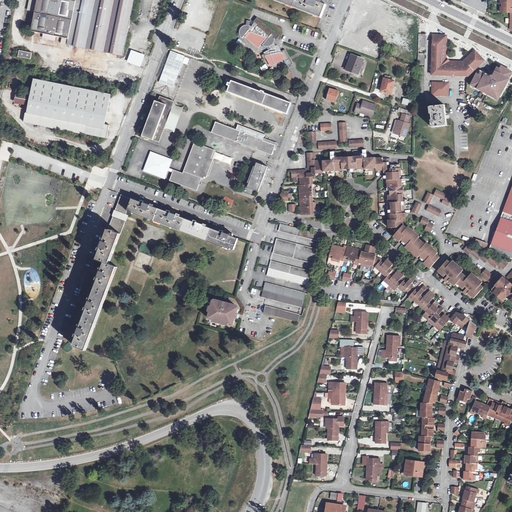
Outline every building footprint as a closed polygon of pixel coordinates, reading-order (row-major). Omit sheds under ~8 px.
[(31,0),(30,10),(38,12),(34,31),(58,37),(57,42),(124,56),(135,0),(31,0)] [(278,0),(322,17),(327,5),(323,3),(323,2),(319,0),(278,0)] [(378,22),(382,8),(368,4),(368,0),(353,0),(345,29),(359,33),(364,18),(378,22)] [(501,0),(501,4),(502,5),(502,8),(501,8),(501,13),(510,14),(510,27),(511,27),(511,9),(510,10),(510,8),(511,8),(511,5),(510,5),(510,0),(511,0),(501,0)] [(400,26),(406,13),(395,8),(389,21),(400,26)] [(241,37),(243,39),(245,36),(251,40),(250,41),(254,44),(256,41),(261,44),(262,42),(264,44),(263,45),(265,46),(267,47),(268,47),(270,46),(271,49),(265,52),(266,53),(262,55),(265,60),(268,58),(271,63),(278,60),(279,62),(285,58),(286,61),(291,59),(286,49),(282,52),(278,45),(274,47),(273,45),(275,42),(275,39),(277,40),(280,35),(258,17),(254,22),(258,24),(255,27),(254,26),(252,27),(251,26),(251,21),(247,20),(247,25),(244,26),(241,28),(240,31),(240,35),(241,37)] [(388,42),(410,50),(414,39),(392,31),(388,42)] [(423,102),(425,34),(419,33),(416,102),(423,102)] [(433,36),(432,74),(453,75),(458,75),(459,63),(449,62),(444,58),(445,45),(444,44),(444,36),(433,36)] [(35,52),(22,49),(21,56),(33,58),(35,52)] [(484,61),(476,52),(464,63),(461,63),(460,76),(468,76),(484,61)] [(158,88),(172,92),(184,59),(171,54),(158,88)] [(350,63),(347,69),(358,73),(364,60),(353,56),(350,63)] [(141,69),(144,60),(136,58),(134,67),(141,69)] [(485,74),(478,71),(471,84),(474,86),(474,88),(477,89),(478,88),(481,90),(480,91),(483,93),(482,94),(486,96),(486,95),(493,99),(495,95),(498,97),(503,90),(504,90),(505,87),(504,87),(506,83),(505,82),(511,73),(497,65),(493,72),(492,71),(491,74),(493,75),(492,76),(489,77),(487,77),(488,74),(486,73),(485,74)] [(100,93),(31,78),(23,112),(82,125),(81,133),(103,138),(106,125),(101,124),(94,122),(96,112),(103,113),(106,96),(100,94),(100,93)] [(395,82),(384,79),(381,91),(390,94),(392,85),(394,85),(395,82)] [(292,103),(233,81),(228,92),(287,114),(289,109),(292,103)] [(448,83),(432,82),(431,95),(448,96),(448,83)] [(339,91),(329,89),(326,100),(336,102),(339,91)] [(163,130),(174,102),(165,98),(161,97),(159,101),(156,100),(142,136),(158,142),(163,130)] [(174,134),(184,105),(174,102),(163,130),(174,134)] [(373,117),(377,106),(364,102),(362,106),(358,104),(356,111),(360,113),(361,111),(366,113),(365,114),(373,117)] [(446,126),(444,106),(429,107),(430,115),(431,115),(432,121),(430,121),(431,127),(446,126)] [(82,125),(23,112),(20,121),(81,134),(81,133),(82,125)] [(104,113),(103,113),(96,112),(94,122),(101,124),(104,113)] [(395,128),(397,128),(395,134),(405,137),(409,124),(407,124),(409,116),(402,114),(399,121),(397,121),(395,128)] [(347,122),(340,122),(341,141),(348,140),(347,122)] [(276,145),(216,123),(213,133),(272,155),(274,150),(276,145)] [(338,140),(320,142),(320,149),(338,148),(338,140)] [(214,150),(194,143),(182,173),(168,167),(171,159),(151,152),(144,170),(164,177),(167,170),(172,172),(169,180),(196,190),(201,178),(203,179),(204,177),(206,177),(213,159),(211,158),(214,150)] [(315,152),(308,152),(309,167),(313,167),(313,172),(307,173),(307,169),(292,170),(293,177),(301,177),(301,181),(302,181),(303,184),(301,184),(301,188),(300,188),(300,196),(302,196),(302,203),(301,203),(301,211),(303,211),(303,214),(315,214),(315,210),(317,210),(316,202),(314,202),(314,196),(316,195),(315,187),(313,187),(312,176),(317,176),(316,172),(328,171),(328,173),(332,173),(332,171),(335,170),(336,168),(339,168),(339,170),(343,170),(343,168),(347,167),(346,155),(338,156),(338,157),(335,157),(335,159),(332,159),(332,158),(323,159),(323,160),(320,161),(320,159),(316,160),(315,152)] [(361,154),(353,155),(354,167),(358,167),(358,169),(362,168),(362,166),(366,166),(366,168),(369,168),(369,170),(373,170),(373,168),(377,168),(377,170),(384,169),(384,165),(388,165),(388,158),(384,158),(376,158),(376,157),(372,157),(372,156),(368,156),(368,157),(365,158),(365,155),(361,156),(361,154)] [(64,169),(66,163),(47,156),(46,159),(43,158),(42,161),(55,166),(53,171),(59,174),(62,168),(64,169)] [(247,188),(258,192),(263,179),(268,167),(257,163),(247,188)] [(401,168),(391,168),(391,172),(387,172),(387,179),(390,179),(390,183),(388,183),(388,187),(390,187),(391,194),(389,194),(389,199),(391,199),(391,205),(389,205),(389,209),(392,210),(392,213),(404,212),(403,204),(402,204),(402,198),(403,198),(402,182),(401,182),(400,175),(402,175),(401,168)] [(511,188),(489,250),(511,258),(511,188)] [(446,193),(437,189),(434,195),(443,200),(442,202),(448,205),(451,199),(445,196),(446,193)] [(434,195),(428,192),(423,200),(430,204),(434,195)] [(127,208),(132,198),(120,193),(114,210),(125,214),(127,208)] [(231,207),(233,200),(225,197),(222,204),(231,207)] [(143,202),(132,198),(127,208),(154,219),(158,208),(150,205),(150,203),(144,200),(143,202)] [(422,205),(416,202),(411,211),(418,214),(422,205)] [(442,210),(430,204),(427,210),(439,216),(442,210)] [(169,212),(158,208),(154,219),(181,230),(185,218),(176,215),(177,213),(170,211),(169,212)] [(404,212),(392,213),(390,213),(390,214),(390,216),(391,216),(391,219),(389,219),(389,223),(392,223),(392,227),(396,227),(399,230),(396,233),(399,236),(397,238),(400,241),(402,239),(404,240),(403,241),(404,242),(404,243),(405,243),(406,243),(408,244),(406,246),(409,248),(411,246),(417,252),(416,254),(418,257),(420,255),(422,256),(422,259),(423,259),(424,258),(426,260),(424,262),(427,265),(429,263),(432,265),(440,257),(437,254),(438,252),(432,247),(434,246),(431,243),(430,245),(427,242),(425,243),(419,237),(420,236),(414,231),(415,230),(413,227),(411,228),(408,226),(407,227),(404,224),(403,220),(405,220),(405,216),(407,216),(407,212),(404,212)] [(430,221),(423,217),(420,223),(427,227),(425,230),(431,233),(434,227),(428,224),(430,221)] [(195,223),(185,218),(181,230),(207,240),(211,229),(202,225),(203,223),(196,220),(195,223)] [(320,233),(281,224),(279,231),(319,240),(320,233)] [(99,261),(105,264),(117,233),(103,227),(91,258),(99,261)] [(222,233),(211,229),(207,240),(233,251),(237,239),(229,236),(230,234),(223,231),(222,233)] [(317,249),(277,239),(274,253),(314,263),(317,249)] [(474,244),(486,248),(488,243),(476,239),(474,244)] [(336,247),(333,246),(330,257),(333,258),(332,260),(341,262),(341,260),(344,261),(349,262),(349,260),(355,262),(355,264),(359,265),(359,263),(362,263),(362,265),(370,267),(371,265),(374,266),(376,257),(376,255),(374,254),(376,246),(367,244),(365,252),(363,251),(363,250),(358,249),(358,250),(352,249),(352,247),(348,246),(347,250),(344,249),(344,248),(336,245),(336,247)] [(468,245),(463,250),(468,254),(470,253),(478,260),(479,258),(485,262),(487,260),(494,267),(499,262),(491,255),(489,257),(484,253),(482,255),(474,248),(473,249),(468,245)] [(381,259),(376,257),(374,266),(376,267),(387,277),(384,280),(393,288),(391,290),(393,293),(399,287),(404,292),(407,289),(409,292),(414,286),(412,284),(417,278),(414,276),(409,281),(410,282),(409,283),(405,280),(403,282),(401,280),(402,279),(401,278),(405,274),(399,269),(395,274),(396,275),(395,277),(390,273),(393,270),(389,266),(390,265),(392,266),(397,260),(391,255),(385,262),(381,259)] [(330,257),(329,262),(332,263),(331,264),(340,266),(340,265),(343,266),(344,261),(341,260),(341,262),(332,260),(333,258),(330,257)] [(503,259),(498,265),(503,269),(508,264),(503,259)] [(450,263),(447,260),(440,268),(443,271),(441,273),(444,275),(442,278),(447,282),(449,279),(452,282),(454,280),(457,283),(459,280),(462,283),(460,286),(463,288),(461,290),(465,294),(467,292),(471,295),(473,293),(476,296),(483,288),(480,285),(482,282),(478,279),(477,280),(473,277),(474,276),(471,273),(467,278),(461,273),(463,270),(458,266),(457,267),(453,264),(454,262),(452,260),(450,263)] [(99,261),(68,343),(82,349),(114,267),(105,264),(99,261)] [(312,271),(272,261),(268,275),(308,285),(312,271)] [(493,277),(485,270),(481,275),(489,282),(493,277)] [(336,272),(330,271),(328,277),(335,279),(336,272)] [(350,274),(344,273),(342,279),(349,281),(350,274)] [(505,280),(502,278),(493,288),(496,290),(494,292),(493,293),(501,300),(502,299),(504,297),(507,300),(510,296),(511,297),(511,299),(511,301),(511,302),(511,284),(506,279),(505,280)] [(307,293),(267,283),(263,298),(304,307),(307,293)] [(417,290),(411,297),(428,312),(424,317),(441,332),(451,321),(454,318),(451,315),(449,317),(446,321),(443,319),(440,316),(446,310),(443,308),(440,312),(437,309),(440,305),(437,303),(435,306),(432,303),(430,302),(431,300),(433,301),(437,297),(431,292),(427,296),(429,298),(427,299),(426,298),(423,295),(429,289),(426,287),(422,291),(423,293),(422,294),(420,293),(417,290)] [(234,312),(235,308),(233,304),(214,300),(210,302),(209,306),(207,305),(206,310),(208,311),(206,318),(211,319),(210,321),(226,325),(226,323),(231,324),(233,317),(234,312)] [(346,303),(338,302),(336,310),(345,310),(346,303)] [(291,312),(299,314),(301,307),(292,305),(291,312)] [(302,315),(267,307),(266,314),(300,322),(302,315)] [(361,312),(356,312),(356,316),(352,316),(352,322),(358,322),(357,332),(361,332),(361,334),(368,334),(368,329),(367,329),(367,313),(361,313),(361,312)] [(465,316),(461,314),(459,316),(457,314),(454,318),(451,321),(456,326),(464,317),(465,316)] [(469,319),(468,320),(464,317),(458,324),(464,330),(471,321),(469,319)] [(478,327),(473,322),(468,338),(474,340),(478,327)] [(339,330),(331,329),(329,337),(338,338),(339,330)] [(466,337),(454,334),(452,343),(465,347),(468,348),(469,344),(465,343),(463,343),(463,340),(466,341),(466,337)] [(395,337),(388,337),(388,351),(382,351),(382,357),(389,357),(389,359),(390,361),(395,361),(397,359),(397,347),(399,347),(399,342),(400,342),(400,336),(395,336),(395,337)] [(452,343),(447,342),(445,349),(455,352),(456,348),(460,350),(464,350),(465,347),(452,343)] [(351,346),(344,345),(344,348),(346,348),(345,354),(346,354),(346,358),(348,358),(348,368),(352,368),(352,370),(358,370),(358,365),(357,364),(357,355),(364,355),(364,348),(358,348),(358,349),(351,349),(351,346)] [(455,352),(445,349),(443,357),(461,361),(462,358),(458,357),(453,356),(455,352)] [(461,361),(443,357),(441,364),(451,366),(452,363),(456,364),(460,365),(461,361)] [(451,366),(441,364),(439,371),(457,376),(458,373),(454,372),(450,371),(451,366)] [(457,376),(439,371),(437,378),(447,381),(448,379),(449,379),(450,378),(456,380),(457,376)] [(442,382),(432,380),(428,394),(429,394),(428,398),(427,398),(425,404),(423,403),(422,418),(424,418),(424,424),(423,430),(423,437),(421,437),(420,451),(430,452),(430,449),(431,440),(431,437),(434,437),(434,435),(435,422),(435,419),(433,419),(433,416),(434,406),(434,404),(435,404),(436,402),(438,394),(441,385),(442,382)] [(339,383),(330,383),(329,393),(333,393),(333,405),(346,405),(346,400),(345,400),(345,384),(339,384),(339,383)] [(383,384),(376,384),(376,399),(374,399),(374,404),(380,405),(380,404),(385,404),(385,393),(387,393),(387,389),(388,390),(388,383),(383,383),(383,384)] [(465,393),(462,393),(461,396),(460,395),(458,400),(467,402),(468,399),(470,400),(472,392),(466,390),(465,393)] [(441,395),(439,402),(447,404),(449,396),(441,395)] [(476,399),(473,398),(471,404),(474,405),(472,410),(475,411),(474,413),(483,417),(484,415),(510,425),(511,419),(511,409),(511,410),(510,415),(503,412),(505,407),(506,404),(502,402),(502,404),(498,403),(497,405),(496,408),(494,408),(495,405),(492,403),(490,408),(486,406),(485,408),(479,406),(480,403),(475,402),(476,399)] [(321,400),(314,399),(312,408),(321,408),(321,400)] [(332,419),(327,419),(327,424),(328,424),(328,429),(329,429),(328,439),(333,440),(332,441),(339,441),(339,436),(338,436),(339,420),(332,420),(332,419)] [(384,422),(377,422),(377,438),(376,438),(376,443),(382,443),(386,443),(386,432),(388,432),(388,427),(389,427),(389,422),(384,421),(384,422)] [(484,433),(471,432),(471,444),(473,444),(473,448),(471,448),(470,451),(469,450),(468,455),(464,455),(464,461),(465,461),(465,464),(467,464),(467,467),(465,467),(465,472),(463,472),(463,477),(465,477),(465,480),(474,480),(474,476),(472,476),(472,472),(474,472),(475,469),(476,469),(476,464),(475,464),(475,460),(473,459),(473,456),(477,456),(478,453),(480,453),(480,448),(482,448),(482,443),(480,443),(481,439),(484,440),(484,433)] [(320,454),(315,454),(315,459),(310,459),(310,464),(317,464),(317,475),(321,475),(321,476),(327,476),(327,471),(326,471),(327,455),(320,455),(320,454)] [(369,458),(364,458),(363,466),(368,466),(368,475),(367,475),(367,480),(373,480),(373,481),(377,481),(377,475),(381,475),(381,469),(379,469),(379,465),(380,465),(380,459),(375,459),(375,460),(369,460),(369,458)] [(407,461),(406,475),(419,476),(422,476),(424,462),(407,461)] [(390,466),(387,477),(394,478),(397,467),(390,466)] [(479,490),(469,487),(468,490),(466,490),(463,499),(465,499),(463,507),(461,506),(459,511),(470,511),(472,509),(473,510),(475,502),(474,502),(477,493),(478,493),(479,490)] [(343,493),(338,493),(337,504),(334,503),(333,505),(328,504),(327,511),(344,511),(345,506),(340,506),(340,501),(341,501),(343,493)]
